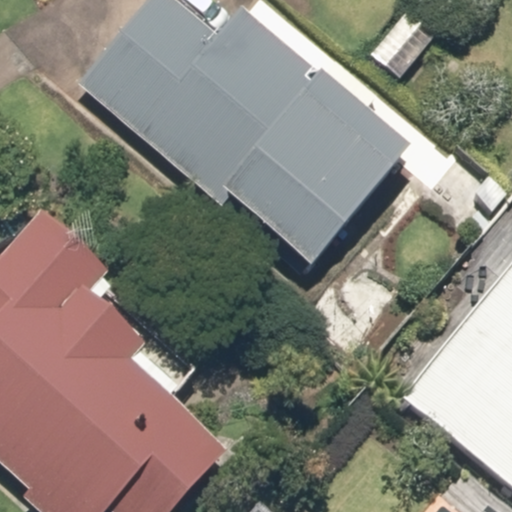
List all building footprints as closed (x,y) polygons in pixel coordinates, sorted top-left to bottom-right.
[(155,0),(146,0),(65,98),(291,285),(390,166),(346,130),(366,105),(326,72),(316,84),(232,15),(208,43),(155,0)] [(433,45),(403,19),(364,65),(394,90),(433,45)] [(91,303),(15,238),(0,255),(0,498),(16,511),(170,511),(216,460),(163,415),(187,387),(112,322),(97,339),(76,321),(91,303)] [(511,257),(389,406),(511,507),(511,257)] [(401,296),(365,268),(318,327),(354,356),(401,296)]
